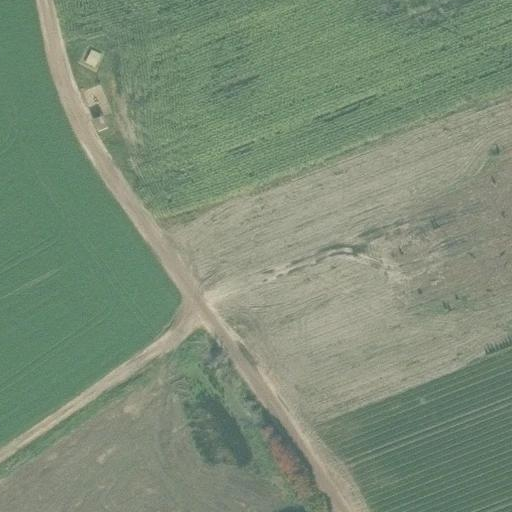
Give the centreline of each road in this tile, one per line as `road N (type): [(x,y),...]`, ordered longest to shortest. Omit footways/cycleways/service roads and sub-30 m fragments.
road 1 (track): [(43,0),(109,179),(340,511)]
road 2 (track): [(0,455),(203,313)]
